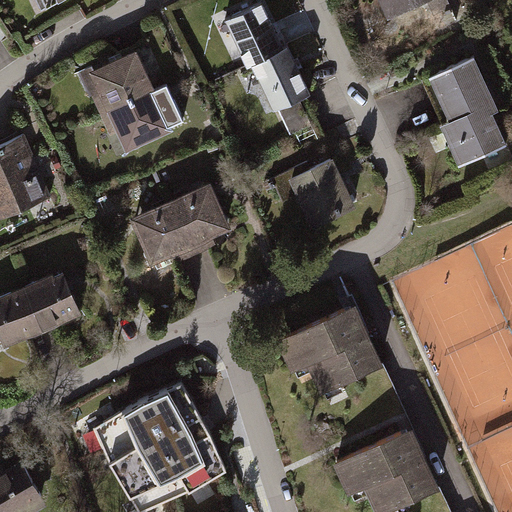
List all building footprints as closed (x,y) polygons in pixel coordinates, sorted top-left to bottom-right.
[(30,0),(39,18),(79,0),(30,0)] [(452,11),(446,0),(379,0),(389,22),(425,6),(432,22),(452,11)] [(262,7),(222,27),(243,68),(283,48),(262,7)] [(283,48),(243,68),(273,126),(313,106),(283,48)] [(83,81),(103,123),(155,99),(135,57),(83,81)] [(474,58),(423,82),(445,131),(439,133),(458,173),(508,150),(493,118),(500,115),(474,58)] [(155,99),(103,123),(124,168),(175,144),(155,99)] [(0,228),(61,201),(30,133),(0,146),(0,228)] [(295,201),(311,232),(356,210),(332,162),(311,173),(307,165),(270,183),(282,207),(295,201)] [(169,203),(190,251),(229,235),(208,187),(169,203)] [(125,222),(146,270),(190,251),(169,203),(125,222)] [(21,290),(40,334),(78,317),(59,275),(21,290)] [(21,290),(0,299),(0,351),(40,334),(21,290)] [(361,306),(282,342),(295,373),(312,367),(325,396),(388,366),(361,306)] [(182,377),(93,425),(110,460),(139,511),(143,511),(191,491),(229,467),(211,428),(182,377)] [(418,431),(338,465),(353,496),(369,491),(379,511),(396,511),(445,491),(418,431)] [(25,460),(0,474),(0,511),(39,511),(51,506),(25,460)]
